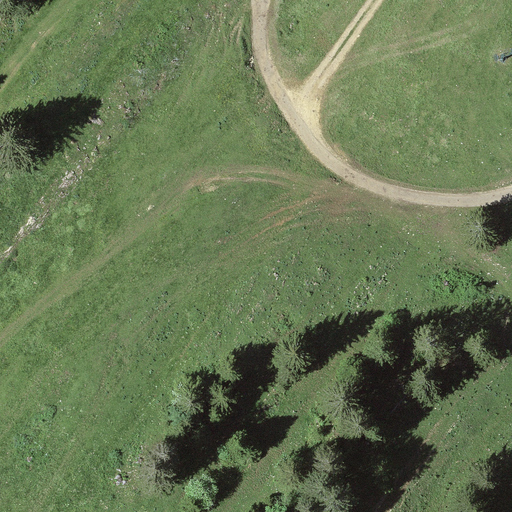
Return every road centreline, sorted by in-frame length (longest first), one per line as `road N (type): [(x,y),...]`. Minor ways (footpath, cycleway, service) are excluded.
road 1 (track): [(511,194),(481,201),(417,197),(340,169),(317,149),(269,75),(260,0)]
road 2 (track): [(371,0),(293,116)]
